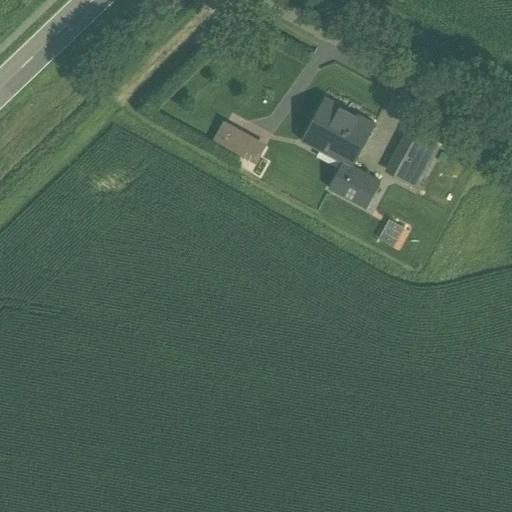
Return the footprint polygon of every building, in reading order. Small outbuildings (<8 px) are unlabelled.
[(377,104),(328,82),(303,136),(352,159),(377,104)] [(387,167),(426,187),(447,144),(394,118),(383,140),(397,147),(387,167)] [(229,120),(218,141),(262,165),(273,144),(229,120)] [(383,156),(363,145),(343,184),(363,194),(383,156)] [(383,241),(401,248),(410,227),(391,220),(383,241)]
